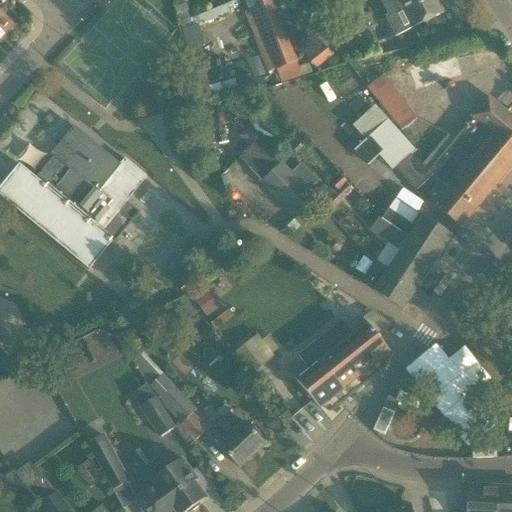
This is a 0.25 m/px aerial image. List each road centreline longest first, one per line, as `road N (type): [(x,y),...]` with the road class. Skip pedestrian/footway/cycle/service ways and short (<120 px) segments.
road 1 (unclassified): [(344,442),(511,220)]
road 2 (unclassified): [(344,442),(413,469),(511,469)]
road 3 (residential): [(0,91),(64,21),(41,0)]
